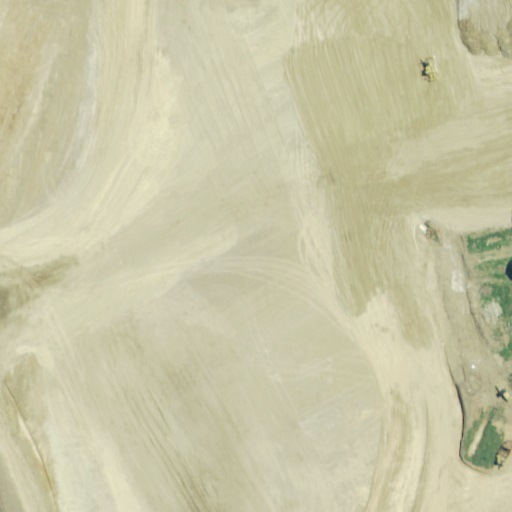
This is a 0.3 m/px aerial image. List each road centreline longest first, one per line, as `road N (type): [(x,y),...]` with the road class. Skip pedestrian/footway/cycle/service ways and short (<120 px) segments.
road 1 (unknown): [(417,0),(0,276)]
road 2 (unknown): [(443,227),(39,511)]
road 3 (unknown): [(336,53),(511,338)]
road 4 (unknown): [(354,511),(262,355)]
